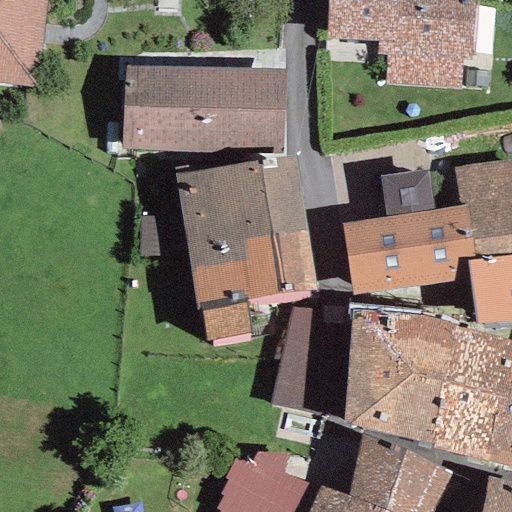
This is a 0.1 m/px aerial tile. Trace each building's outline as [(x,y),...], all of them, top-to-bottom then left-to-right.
[(0,0),(0,106),(22,109),(35,0),(0,0)] [(393,0),(326,0),(324,62),(377,64),(376,85),(474,90),(478,7),(393,3),(393,0)] [(280,84),(113,84),(113,168),(280,168),(280,84)] [(511,169),(451,177),(461,256),(511,249),(511,169)] [(426,187),(380,194),(386,234),(432,227),(426,187)] [(268,190),(164,205),(184,342),(288,327),(268,190)] [(432,227),(340,243),(351,311),(466,291),(466,284),(461,256),(456,224),(432,227)] [(511,274),(466,284),(475,342),(511,335),(511,274)] [(330,323),(290,318),(270,414),(322,428),(330,323)] [(405,333),(351,334),(342,437),(348,446),(435,463),(434,466),(489,477),(511,384),(511,360),(454,347),(453,342),(405,333)] [(231,383),(158,381),(157,423),(231,424),(231,383)] [(511,404),(489,477),(511,483),(511,404)] [(431,511),(451,482),(360,455),(348,510),(316,495),(308,511),(431,511)] [(251,471),(235,464),(221,511),(308,511),(316,495),(280,480),(290,461),(257,460),(251,471)] [(511,511),(511,499),(488,494),(483,511),(511,511)]
